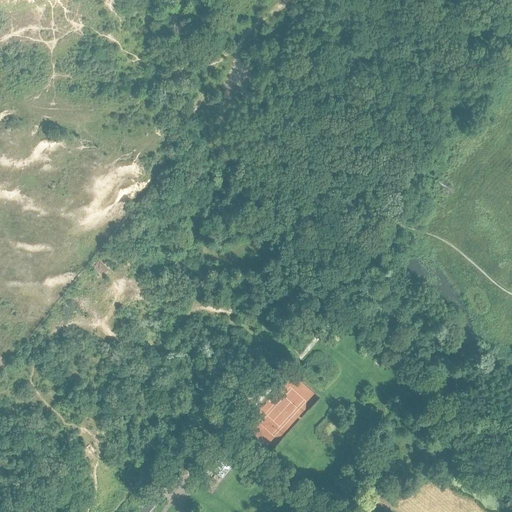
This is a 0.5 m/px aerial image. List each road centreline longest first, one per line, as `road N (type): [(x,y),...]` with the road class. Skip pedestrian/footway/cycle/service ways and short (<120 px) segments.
road 1 (track): [(110,511),(233,329),(245,259),(242,217)]
road 2 (track): [(0,40),(33,27),(66,33),(81,25),(147,62),(187,68),(236,51)]
road 3 (track): [(381,211),(300,141),(259,117),(231,77)]
road 4 (track): [(242,193),(321,258),(346,254),(381,211)]
road 5 (track): [(242,193),(221,146),(231,77)]
